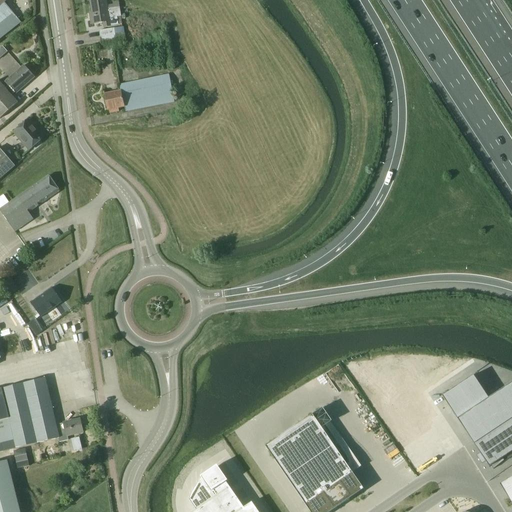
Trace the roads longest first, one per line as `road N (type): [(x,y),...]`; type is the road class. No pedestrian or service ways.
road 1 (motorway): [(362,0),(385,38),(400,88),(401,136),(383,195),(346,244),(313,268),(242,291),(193,295)]
road 2 (track): [(296,0),(352,95),(357,133),(349,175),(334,208),(302,239),(269,259),(215,273)]
road 3 (motorway): [(195,314),(415,282),(511,289)]
road 4 (motorway): [(404,0),(511,165)]
road 5 (tertiary): [(161,271),(133,195),(87,150),(70,119)]
road 6 (tertiary): [(70,119),(76,156),(126,205),(141,274)]
road 7 (tertiary): [(131,511),(133,471),(165,422),(169,390)]
road 8 (unclassified): [(482,491),(447,465),(374,511)]
road 9 (tertiary): [(70,119),(52,0)]
